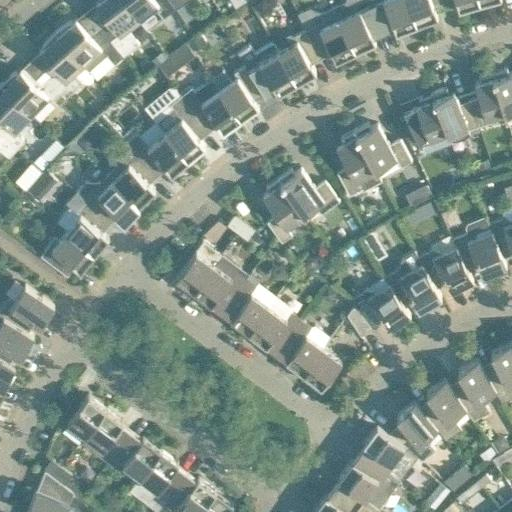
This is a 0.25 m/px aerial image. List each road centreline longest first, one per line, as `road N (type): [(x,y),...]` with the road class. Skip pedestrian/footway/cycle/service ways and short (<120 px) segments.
road 1 (residential): [(121,269),(261,139),(346,90),(511,30)]
road 2 (residential): [(331,429),(121,269)]
road 3 (residential): [(278,498),(72,338)]
road 4 (residential): [(331,429),(439,329),(511,294)]
road 5 (residential): [(0,472),(31,401),(72,338)]
